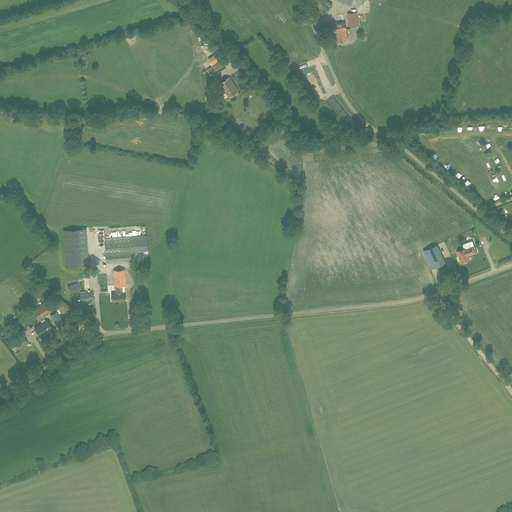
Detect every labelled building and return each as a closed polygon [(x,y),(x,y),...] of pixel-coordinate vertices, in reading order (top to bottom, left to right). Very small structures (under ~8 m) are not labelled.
[(309,0),(324,14),(332,5),(326,0),(309,0)] [(356,12),(348,14),(350,27),(359,25),(356,12)] [(337,31),(340,42),(348,40),(346,30),(346,29),(344,22),(333,24),(335,32),(337,31)] [(208,70),(209,72),(211,74),(226,65),(223,60),(208,70)] [(229,77),(223,81),(220,84),(228,97),(238,91),(229,77)] [(330,99),(335,106),(338,103),(334,97),(330,99)] [(64,231),(66,267),(84,265),(81,229),(64,231)] [(130,236),(104,238),(106,263),(132,261),(131,252),(130,236)] [(431,270),(445,264),(437,245),(423,251),(431,270)] [(468,256),(476,253),(474,246),(466,249),(465,249),(457,252),(461,263),(470,260),(468,256)] [(116,286),(116,287),(116,293),(112,293),(112,301),(121,300),(121,301),(125,301),(125,292),(122,293),(121,286),(126,286),(125,270),(113,271),(114,286),(116,286)] [(67,287),(70,294),(80,290),(77,283),(67,287)] [(39,288),(36,291),(43,299),(46,296),(39,288)] [(81,302),(94,300),(93,292),(80,294),(81,302)] [(67,315),(72,308),(58,298),(53,305),(67,315)] [(39,336),(44,332),(51,328),(46,320),(45,321),(43,318),(48,314),(52,311),(46,301),(32,311),(38,320),(39,320),(42,323),(34,328),(39,336)] [(58,327),(63,324),(56,312),(50,316),(58,327)] [(24,329),(29,326),(26,321),(21,324),(24,329)] [(19,334),(11,340),(18,350),(28,343),(23,336),(21,337),(19,334)]
